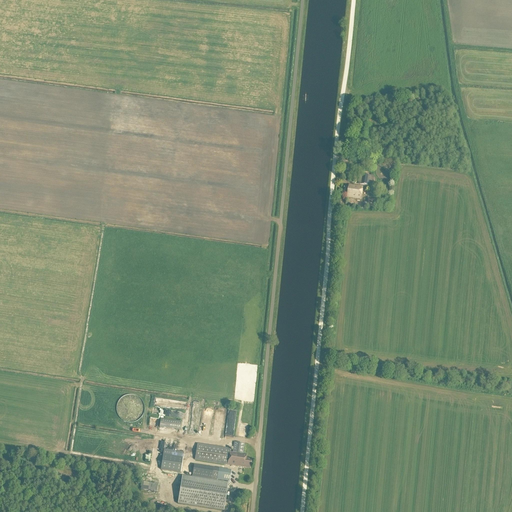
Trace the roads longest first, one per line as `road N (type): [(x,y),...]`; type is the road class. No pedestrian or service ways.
road 1 (unclassified): [(251,511),(302,0)]
road 2 (track): [(511,289),(459,101),(445,0)]
